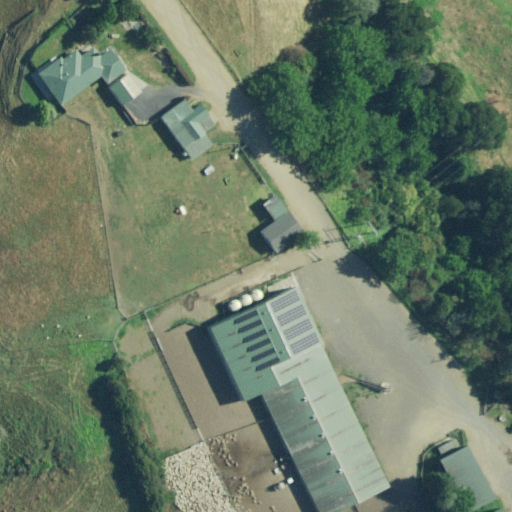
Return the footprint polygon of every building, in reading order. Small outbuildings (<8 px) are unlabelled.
[(99,76),(104,83),(122,69),(107,49),(101,54),(91,41),(76,53),(71,47),(34,74),(38,80),(57,106),(99,76)] [(198,104),(190,109),(184,101),(160,117),(190,159),(211,145),(202,133),(213,126),(198,104)] [(286,210),(274,195),(261,205),(273,220),(286,210)] [(301,234),(287,213),(260,232),(275,253),(301,234)] [(334,511),(388,486),(293,288),(208,329),(243,401),(261,392),(317,511),(334,511)] [(466,511),(491,499),(463,447),(438,460),(465,511),(466,511)]
